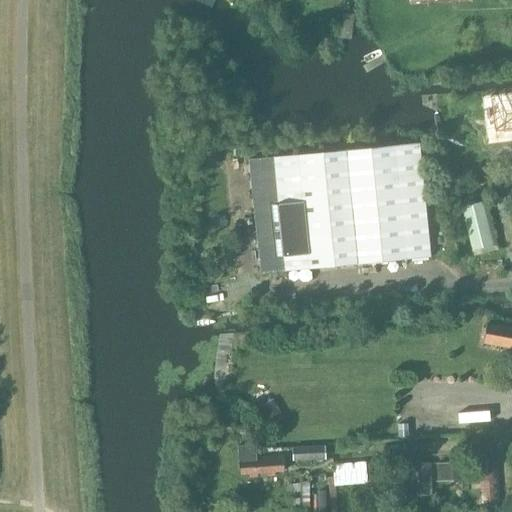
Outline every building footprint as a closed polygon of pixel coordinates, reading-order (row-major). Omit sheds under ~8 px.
[(511,104),(490,106),(491,116),(493,155),(511,153),(511,104)] [(460,113),(441,115),(443,134),(462,132),(460,113)] [(491,116),(470,116),(470,139),(477,139),(477,149),(453,149),(453,165),(493,165),(491,116)] [(419,144),(274,158),(245,161),(256,275),(272,274),(285,272),(285,271),(430,257),(419,144)] [(470,252),(491,247),(480,203),(459,208),(470,252)] [(483,343),(507,347),(511,347),(511,329),(486,325),(483,343)] [(275,399),(258,409),(269,427),(286,417),(275,399)] [(250,444),(232,446),(234,475),(278,472),(277,454),(251,456),(250,444)] [(290,461),(328,459),(327,445),(290,447),(290,461)] [(469,503),(500,502),(499,459),(468,460),(469,503)] [(437,482),(467,480),(466,463),(436,465),(437,482)] [(335,487),(368,484),(366,464),(334,467),(335,487)] [(408,496),(431,496),(430,464),(404,465),(404,477),(410,477),(410,485),(408,496)] [(310,511),(310,482),(303,482),(303,510),(298,510),(297,511),(310,511)]
